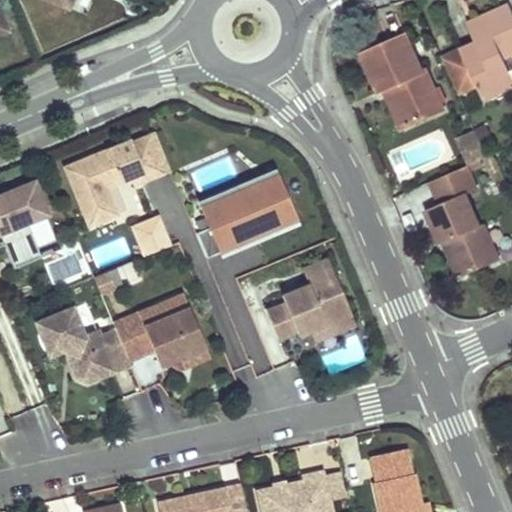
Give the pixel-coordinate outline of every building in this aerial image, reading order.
[(49,0),(68,8),(71,0),(49,0)] [(511,86),(511,7),(510,4),(474,19),(482,39),(477,41),(443,56),(459,93),(477,85),(483,99),(511,86)] [(474,19),(468,22),(477,41),(482,39),(474,19)] [(406,34),(362,53),(379,91),(384,89),(393,85),(410,123),(444,109),(426,69),(422,70),(406,34)] [(393,85),(384,89),(401,127),(410,123),(393,85)] [(475,129),(460,135),(470,156),(484,150),(475,129)] [(132,142),(67,168),(91,227),(119,216),(108,190),(133,180),(144,175),(147,182),(172,172),(157,135),(133,145),(132,142)] [(484,150),(470,156),(472,162),(487,156),(484,150)] [(191,169),(199,191),(237,178),(229,156),(191,169)] [(452,239),(468,274),(500,260),(484,223),(480,225),(466,192),(477,187),(467,165),(430,181),(440,204),(426,209),(441,243),(444,242),(452,239)] [(144,175),(133,180),(135,187),(147,182),(144,175)] [(280,205),(289,226),(293,225),(274,178),(237,193),(242,207),(271,195),(275,207),(280,205)] [(0,234),(2,234),(7,245),(16,268),(44,257),(30,223),(50,214),(37,182),(5,195),(8,202),(0,204),(0,234)] [(197,234),(207,259),(221,253),(289,226),(280,205),(275,207),(271,195),(242,207),(237,193),(216,201),(221,215),(208,221),(211,229),(197,234)] [(221,215),(216,201),(202,207),(208,221),(221,215)] [(158,214),(131,226),(143,254),(170,243),(158,214)] [(89,250),(96,267),(130,254),(123,236),(89,250)] [(452,239),(444,242),(459,278),(468,274),(452,239)] [(56,284),(81,273),(73,254),(48,265),(56,284)] [(329,261),(303,272),(309,287),(282,298),(285,305),(267,313),(278,341),(297,333),(309,328),(311,333),(351,317),(329,261)] [(134,262),(96,278),(102,294),(140,278),(134,262)] [(184,297),(157,307),(162,320),(189,309),(184,297)] [(74,307),(36,322),(50,356),(64,350),(77,355),(72,365),(77,378),(88,383),(116,371),(131,365),(129,362),(116,328),(101,335),(98,329),(85,335),(80,323),(74,307)] [(157,307),(114,325),(116,328),(129,362),(154,352),(160,367),(179,360),(205,349),(189,309),(162,320),(157,307)] [(351,317),(311,333),(315,343),(356,327),(351,317)] [(94,318),(80,323),(85,335),(98,329),(94,318)] [(309,328),(297,333),(299,338),(311,333),(309,328)] [(323,353),(328,371),(365,360),(360,343),(323,353)] [(380,481),(386,511),(430,511),(428,503),(421,472),(419,472),(413,447),(377,454),(382,480),(380,481)] [(330,478),(329,473),(308,477),(310,482),(264,492),(268,511),(337,511),(334,497),(330,478)] [(351,494),(347,474),(330,478),(334,497),(351,494)] [(166,511),(253,511),(247,485),(205,494),(165,502),(166,511)] [(127,511),(125,502),(87,510),(87,511),(127,511)]
